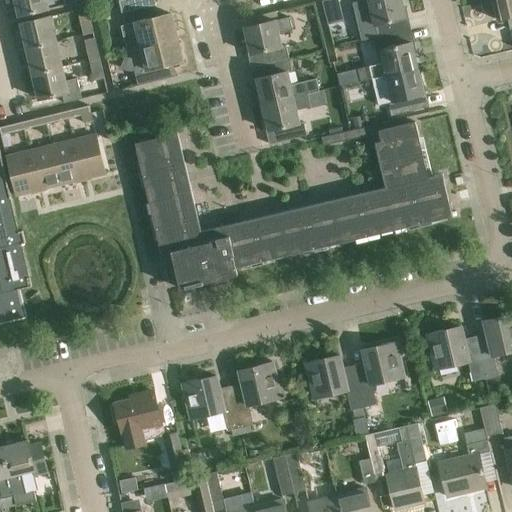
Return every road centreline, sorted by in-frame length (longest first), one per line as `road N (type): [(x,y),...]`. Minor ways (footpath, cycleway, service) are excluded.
road 1 (residential): [(63,373),(233,339),(491,268),(499,242),(461,83)]
road 2 (residential): [(247,150),(218,34),(228,0)]
road 3 (residential): [(93,511),(63,373)]
